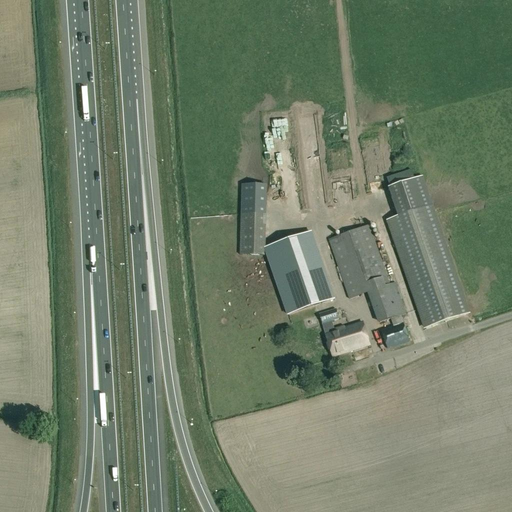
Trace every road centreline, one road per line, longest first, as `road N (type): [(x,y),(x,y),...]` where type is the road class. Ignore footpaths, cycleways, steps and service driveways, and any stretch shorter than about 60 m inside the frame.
road 1 (motorway): [(208,511),(181,445),(128,100)]
road 2 (motorway): [(153,511),(128,100)]
road 3 (motorway): [(97,246),(79,511)]
road 4 (motorway): [(97,246),(111,511)]
road 5 (motorway): [(80,0),(97,246)]
road 6 (unclassified): [(511,315),(384,357)]
